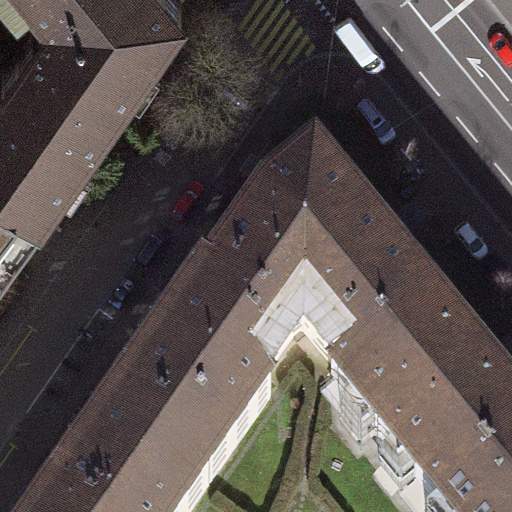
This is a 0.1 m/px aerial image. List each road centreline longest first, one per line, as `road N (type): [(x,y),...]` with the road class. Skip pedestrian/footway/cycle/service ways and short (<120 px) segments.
road 1 (residential): [(0,421),(287,0)]
road 2 (primary): [(511,128),(405,0)]
